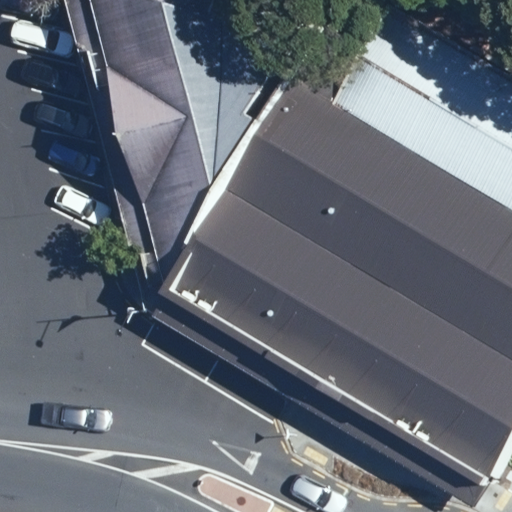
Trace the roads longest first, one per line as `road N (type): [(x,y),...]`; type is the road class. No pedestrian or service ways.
road 1 (residential): [(34,412),(179,431),(356,511)]
road 2 (residential): [(0,114),(31,285),(34,412)]
